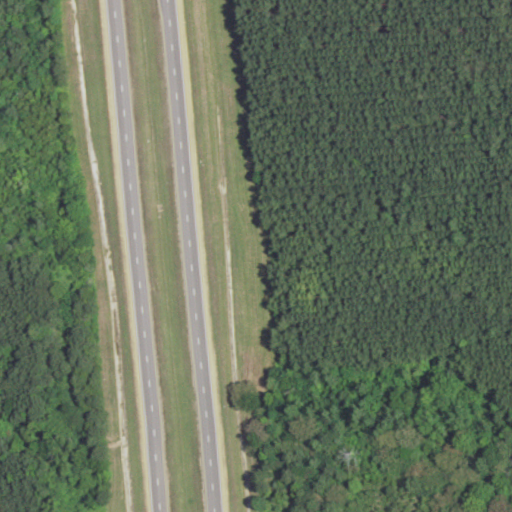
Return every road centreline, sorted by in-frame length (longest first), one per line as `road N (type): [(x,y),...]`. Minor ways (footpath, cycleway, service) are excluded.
road 1 (trunk): [(113,0),(158,511)]
road 2 (trunk): [(213,511),(168,0)]
